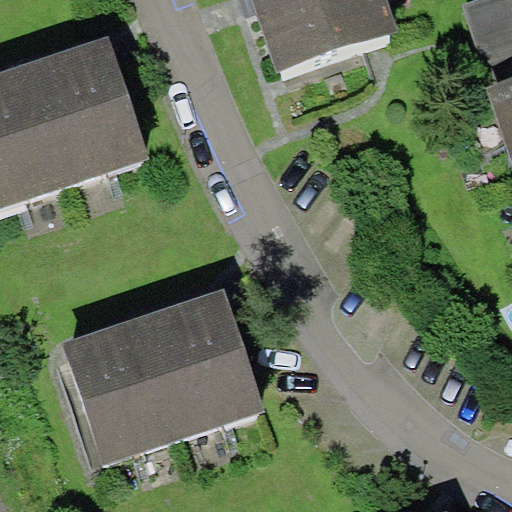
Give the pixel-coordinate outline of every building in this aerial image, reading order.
[(252,0),(277,74),(399,32),(388,0),(252,0)] [(511,0),(483,0),(466,6),(498,105),(511,100),(511,0)] [(110,44),(0,81),(0,212),(146,163),(110,44)] [(511,100),(498,105),(511,144),(511,100)] [(224,299),(71,356),(113,471),(267,414),(224,299)]
